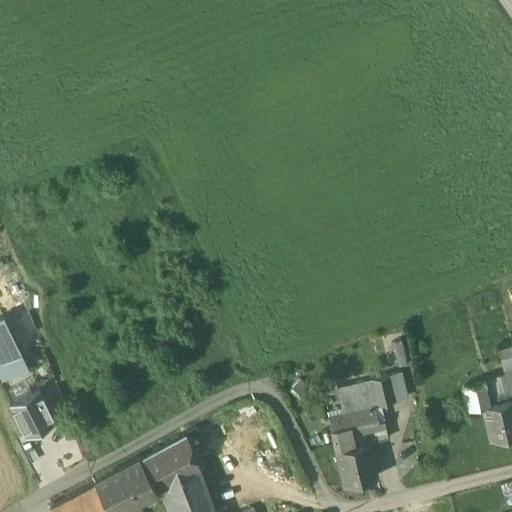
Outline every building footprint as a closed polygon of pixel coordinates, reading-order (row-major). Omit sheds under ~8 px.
[(27,336),(13,308),(2,313),(16,342),(27,336)] [(16,342),(2,313),(0,314),(0,374),(1,376),(13,370),(14,371),(28,364),(16,342)] [(398,357),(398,334),(391,334),(390,357),(398,357)] [(511,351),(499,355),(504,372),(507,388),(511,387),(511,386),(511,351)] [(28,364),(14,371),(19,382),(24,391),(8,399),(24,431),(54,417),(28,364)] [(398,367),(385,371),(391,396),(404,393),(398,367)] [(1,376),(0,376),(0,383),(4,390),(19,382),(14,371),(13,370),(1,376)] [(385,371),(371,374),(377,399),(391,396),(385,371)] [(504,372),(483,377),(488,400),(511,393),(511,391),(511,387),(507,388),(504,372)] [(311,384),(300,374),(289,387),(301,397),(311,384)] [(371,374),(335,383),(341,410),(343,409),(347,429),(373,424),(383,421),(382,416),(376,417),(373,403),(377,402),(377,399),(371,374)] [(483,377),(462,382),(467,405),(481,402),(481,401),(488,400),(483,377)] [(19,382),(4,390),(8,399),(24,391),(19,382)] [(511,393),(488,400),(481,401),(481,402),(489,435),(511,428),(511,393)] [(341,410),(326,413),(334,445),(350,442),(347,429),(343,409),(341,410)] [(383,421),(373,424),(376,436),(386,434),(383,421)] [(195,461),(183,430),(152,447),(165,480),(162,482),(171,503),(206,489),(199,470),(205,467),(202,458),(195,461)] [(350,442),(334,445),(342,480),(375,473),(371,454),(375,453),(374,447),(369,448),(367,438),(350,442)] [(152,447),(93,478),(109,508),(111,511),(114,511),(122,508),(148,495),(151,492),(152,489),(152,486),(165,480),(152,447)] [(511,476),(500,480),(506,505),(511,502),(511,476)] [(93,478),(50,501),(55,511),(101,511),(104,511),(109,508),(93,478)] [(215,511),(206,489),(171,503),(174,511),(215,511)]
